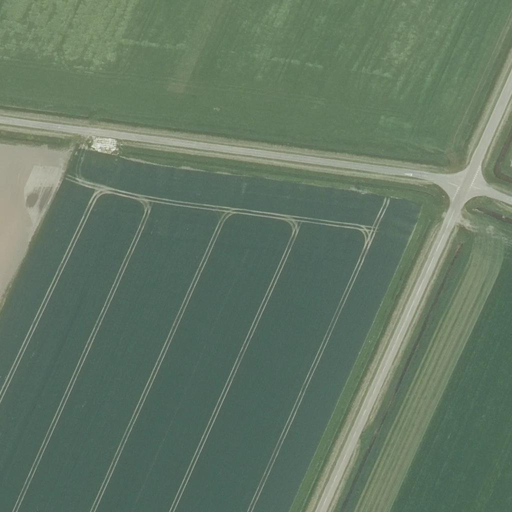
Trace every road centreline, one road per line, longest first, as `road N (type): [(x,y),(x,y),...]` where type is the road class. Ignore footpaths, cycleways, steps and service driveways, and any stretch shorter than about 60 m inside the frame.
road 1 (unclassified): [(465,185),(0,120)]
road 2 (unclassified): [(320,511),(465,185)]
